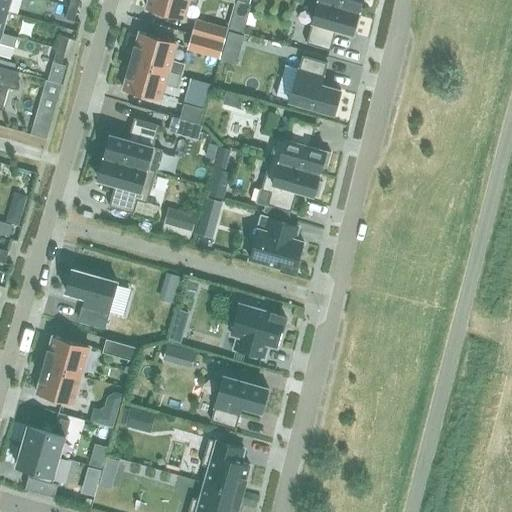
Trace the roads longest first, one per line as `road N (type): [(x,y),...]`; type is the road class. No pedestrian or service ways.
road 1 (residential): [(283,511),(408,0)]
road 2 (residential): [(111,0),(0,383)]
road 3 (unclassified): [(412,511),(511,126)]
